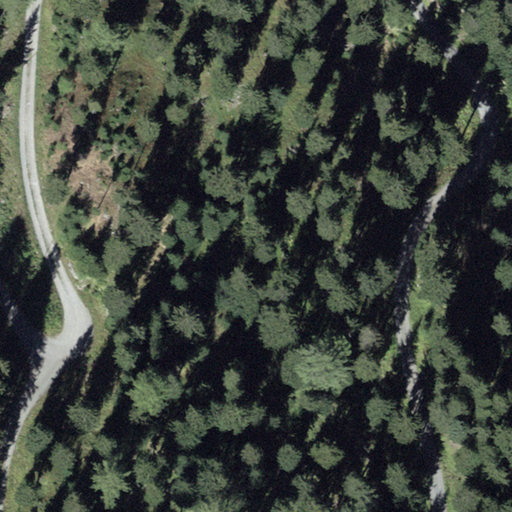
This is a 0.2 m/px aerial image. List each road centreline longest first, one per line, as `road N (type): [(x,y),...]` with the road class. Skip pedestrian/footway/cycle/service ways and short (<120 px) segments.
road 1 (track): [(415,0),(480,95),(489,124),(484,151),(439,200),(407,253),(402,360),(430,452),(437,511)]
road 2 (track): [(51,366),(69,344),(72,311),(28,162),(25,87),(36,0)]
road 3 (track): [(51,366),(12,423),(0,489)]
